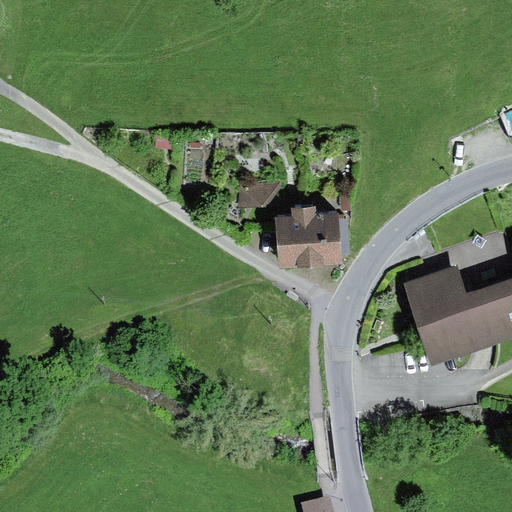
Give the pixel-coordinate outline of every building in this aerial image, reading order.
[(156,133),(155,144),(170,146),(172,135),(156,133)] [(281,180),(241,184),(238,204),(262,201),(267,201),(282,185),(281,180)] [(276,207),(279,254),(341,250),(337,203),(316,205),(315,195),(291,196),(291,206),(276,207)] [(432,353),(511,325),(511,268),(467,284),(459,258),(406,276),(432,353)] [(332,511),(328,496),(301,504),(302,511),(332,511)]
